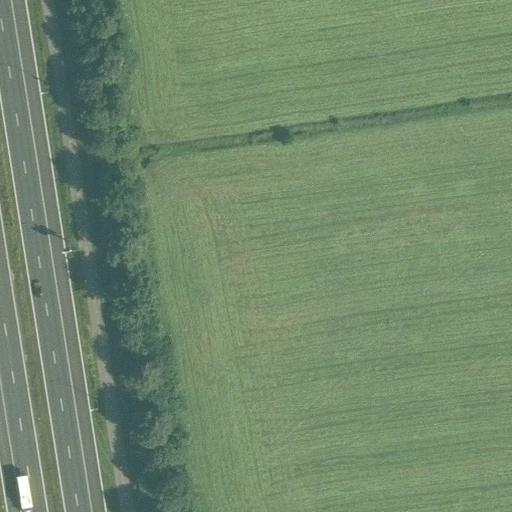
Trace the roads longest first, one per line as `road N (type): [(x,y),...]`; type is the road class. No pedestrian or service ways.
road 1 (primary): [(78,511),(0,0)]
road 2 (primary): [(0,306),(32,511)]
